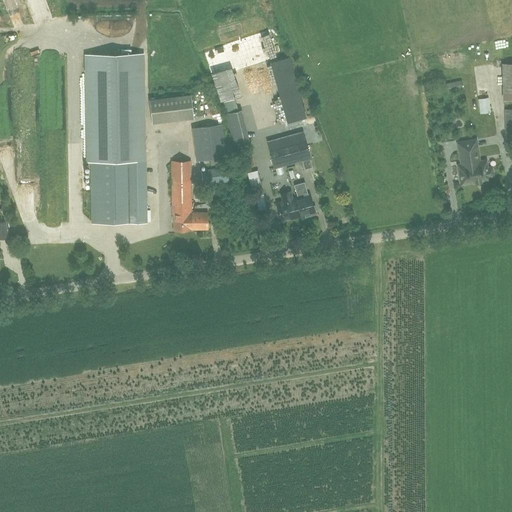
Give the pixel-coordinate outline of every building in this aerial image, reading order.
[(28,41),(17,43),(18,51),(30,49),(28,41)] [(91,161),(92,223),(145,222),(142,53),(83,54),(86,161),(91,161)] [(280,74),(291,73),(289,63),(279,64),(280,74)] [(511,63),(503,64),(504,100),(511,99),(511,63)] [(461,80),(446,82),(447,89),(462,87),(461,80)] [(151,95),(154,124),(198,118),(195,93),(188,94),(187,90),(151,95)] [(490,98),(480,99),(481,113),(492,112),(490,98)] [(230,113),(238,147),(252,144),(243,110),(230,113)] [(195,127),(197,160),(227,158),(225,126),(195,127)] [(267,141),(270,150),(271,155),(275,168),(302,160),(310,158),(306,146),(305,140),(302,131),(267,141)] [(458,143),(458,147),(461,165),(458,166),(461,184),(475,181),(475,183),(481,182),(481,180),(489,179),(489,177),(493,177),(492,168),(487,169),(486,161),(479,162),(476,140),(458,143)] [(171,161),(171,206),(172,216),(173,215),(173,231),(190,230),(190,229),(207,229),(207,213),(191,212),(190,161),(171,161)] [(227,167),(215,168),(201,170),(203,185),(229,182),(227,167)] [(295,208),(297,216),(297,217),(305,215),(305,217),(316,214),(314,206),(312,207),(309,195),(308,195),(305,182),(294,185),(298,198),(295,198),(297,207),(295,208)] [(276,203),(281,220),(297,216),(295,208),(297,207),(295,198),(292,199),(290,191),(281,194),(283,201),(276,203)] [(12,227),(11,220),(0,221),(0,239),(8,238),(7,228),(12,227)]
